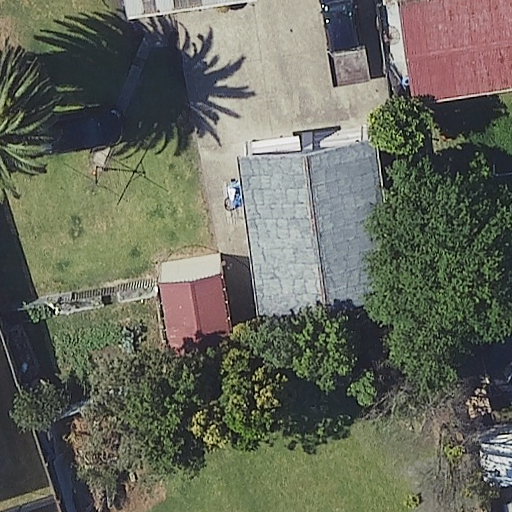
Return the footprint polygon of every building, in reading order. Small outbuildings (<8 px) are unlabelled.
[(511,33),(508,0),(392,0),(402,85),(511,72),(511,33)] [(378,271),(358,120),(221,137),(240,288),(378,271)] [(214,323),(199,240),(134,252),(149,335),(214,323)] [(0,453),(0,489),(10,486),(0,453)] [(511,511),(511,491),(499,494),(501,511),(511,511)]
